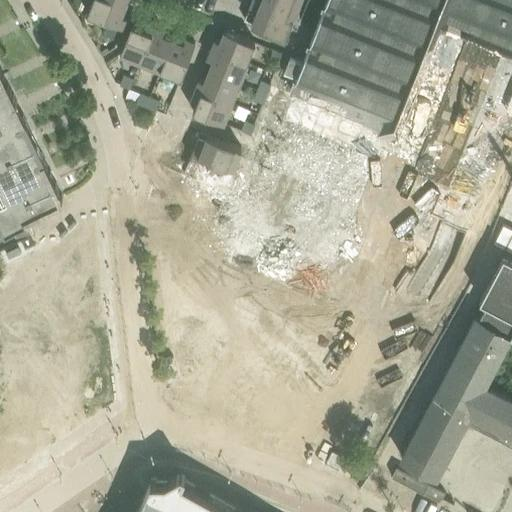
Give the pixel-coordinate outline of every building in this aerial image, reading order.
[(122,13),(126,3),(119,0),(92,0),(88,11),(123,25),(127,15),(122,13)] [(194,154),(187,159),(213,197),(218,194),(224,203),(219,206),(229,221),(234,217),(240,226),(235,230),(245,245),(250,241),(256,250),(251,254),(261,268),(266,265),(272,274),(267,277),(277,292),(282,289),(288,298),(283,301),(297,323),(302,320),(308,329),(303,332),(336,381),(364,362),(357,353),(365,348),(366,348),(381,310),(375,308),(379,298),(385,300),(392,284),(386,281),(390,271),(396,274),(402,257),(397,255),(401,245),(406,247),(413,230),(407,228),(411,218),(417,220),(424,204),(413,200),(418,188),(415,186),(420,173),(423,174),(429,160),(426,158),(431,145),(434,146),(440,132),(437,131),(442,117),(445,118),(451,104),(448,103),(453,89),(456,91),(462,77),(459,75),(464,62),(467,63),(473,49),(469,48),(475,34),(478,35),(484,21),(481,20),(486,6),(489,7),(490,6),(487,4),(488,0),(386,0),(431,18),(437,20),(372,185),(374,187),(335,286),(264,180),(272,175),(265,164),(211,142),(207,145),(207,146),(195,154),(194,154)] [(286,34),(299,0),(252,0),(245,18),(286,34)] [(287,70),(273,105),(284,110),(277,128),(378,168),(385,150),(447,174),(430,217),(467,231),(498,153),(505,156),(511,158),(511,154),(511,0),(314,0),(293,53),(291,52),(285,69),(287,70)] [(141,60),(155,25),(146,21),(144,26),(133,22),(121,52),(141,60)] [(114,37),(118,27),(109,24),(105,34),(114,37)] [(162,68),(174,38),(163,34),(165,29),(155,25),(141,60),(162,68)] [(248,60),(256,40),(226,28),(222,39),(217,37),(213,47),(248,60)] [(182,76),(196,41),(186,37),(184,42),(174,38),(162,68),(182,76)] [(240,81),(248,60),(213,47),(209,57),(214,58),(210,69),(240,81)] [(280,61),(284,51),(274,47),(270,57),(280,61)] [(64,195),(0,62),(0,225),(6,223),(7,226),(8,225),(7,222),(25,213),(27,216),(28,215),(27,213),(64,195)] [(232,101),(240,81),(210,69),(206,80),(201,78),(197,87),(232,101)] [(125,73),(121,82),(131,86),(135,77),(125,73)] [(267,92),(271,82),(262,79),(258,88),(267,92)] [(224,121),(232,101),(197,87),(193,97),(198,99),(194,110),(224,121)] [(264,101),(267,92),(258,88),(255,98),(264,101)] [(147,105),(151,95),(141,92),(137,101),(147,105)] [(160,99),(151,95),(147,105),(157,108),(160,99)] [(251,132),(255,122),(246,119),(242,129),(251,132)] [(511,226),(505,223),(495,241),(511,249),(511,226)] [(402,456),(438,475),(467,420),(511,443),(511,256),(504,252),(480,298),(488,301),(481,315),(478,313),(402,456)] [(397,465),(392,475),(439,500),(443,497),(446,491),(397,465)] [(167,477),(157,477),(152,477),(136,511),(245,511),(184,477),(187,470),(182,468),(167,477)]
